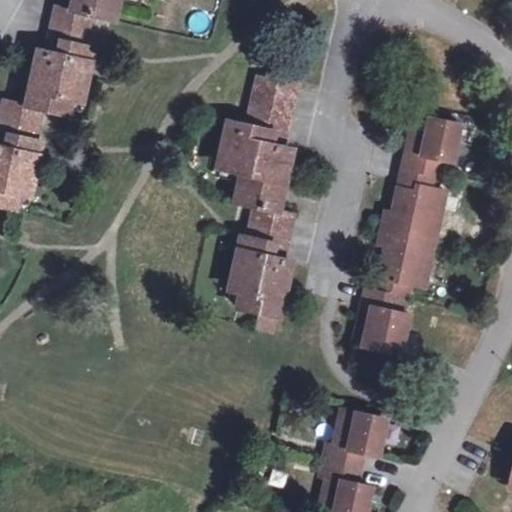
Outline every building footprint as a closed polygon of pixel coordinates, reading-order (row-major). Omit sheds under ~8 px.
[(75,0),(73,11),(94,15),(114,20),(118,0),(75,0)] [(73,11),(57,7),(47,51),(41,49),(28,106),(43,109),(68,114),(71,100),(76,101),(82,75),(89,76),(95,49),(88,47),(94,15),(73,11)] [(259,329),(276,333),(279,317),(291,261),(285,259),(295,215),(278,212),(292,149),(283,147),(297,86),(259,78),(246,136),(225,132),(219,158),(227,160),(222,183),(237,186),(233,202),(253,206),(241,264),(248,266),(240,293),(242,294),(239,308),(262,313),(259,329)] [(0,204),(16,208),(20,193),(24,195),(30,169),(37,170),(44,142),(36,141),(43,109),(28,106),(5,101),(0,124),(0,204)] [(406,152),(403,168),(434,175),(443,177),(446,162),(453,164),(456,148),(455,147),(460,124),(415,114),(409,139),(418,141),(415,154),(406,152)] [(418,141),(409,139),(406,152),(415,154),(418,141)] [(386,213),(383,229),(436,241),(446,194),(431,190),(434,175),(403,168),(395,204),(402,205),(399,215),(393,214),(386,213)] [(402,205),(395,204),(393,214),(399,215),(402,205)] [(384,258),(376,294),(407,301),(410,284),(426,288),(436,241),(383,229),(379,245),(386,247),(392,248),(390,259),(384,258)] [(386,247),(384,258),(390,259),(392,248),(386,247)] [(360,320),(354,344),(398,354),(402,335),(405,336),(409,317),(403,316),(407,301),(376,294),(366,292),(362,308),(371,310),(368,322),(360,320)] [(362,308),(360,320),(368,322),(371,310),(362,308)] [(327,444),(323,460),(354,467),(357,451),(364,452),(380,456),(384,436),(380,436),(385,419),(342,409),(334,445),(327,444)] [(364,452),(357,451),(354,467),(361,468),(364,452)] [(354,467),(323,460),(319,476),(327,477),(319,511),(363,511),(366,505),(369,505),(373,487),(357,484),(350,482),(354,467)] [(354,467),(350,482),(357,484),(361,468),(354,467)]
